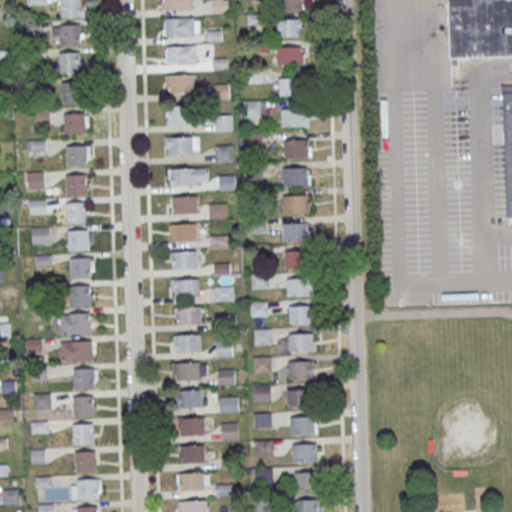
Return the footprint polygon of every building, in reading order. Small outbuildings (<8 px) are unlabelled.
[(60,0),(61,18),(83,17),(82,0),(60,0)] [(163,0),(163,8),(191,8),(191,0),(163,0)] [(227,11),(226,0),(212,0),(213,12),(227,11)] [(305,9),(305,0),(278,0),(278,9),(305,9)] [(511,0),(511,56),(449,59),(446,0),(511,0)] [(199,37),(199,17),(163,17),(163,37),(199,37)] [(304,18),(277,18),(277,37),(304,37),(304,18)] [(59,24),(60,45),(82,44),(81,24),(59,24)] [(165,46),(164,64),(196,64),(196,46),(165,46)] [(302,65),(302,46),(274,46),(274,65),(302,65)] [(59,52),(59,73),(81,72),(81,51),(59,52)] [(166,74),(194,73),(194,90),(170,91),(170,85),(167,86),(166,74)] [(279,95),(301,95),(301,77),(279,77),(279,95)] [(61,82),(62,103),(84,102),(83,81),(61,82)] [(260,100),(244,100),(244,117),(260,117),(260,100)] [(165,105),(192,104),(193,122),(169,123),(169,117),(166,117),(165,105)] [(50,109),(36,110),(36,124),(51,124),(50,109)] [(309,126),(309,109),(282,109),(282,126),(309,126)] [(64,113),(64,134),(86,133),(86,113),(64,113)] [(233,130),(233,114),(215,114),(215,130),(233,130)] [(261,146),(260,132),(246,132),(246,146),(261,146)] [(165,137),(192,135),(193,153),(168,154),(168,148),(165,148),(165,137)] [(310,139),(283,139),(283,156),(310,156),(310,139)] [(233,144),(215,144),(215,162),(233,162),(233,144)] [(66,146),(67,166),(89,166),(88,145),(66,146)] [(169,185),(207,185),(207,167),(169,167),(169,185)] [(310,184),(310,167),(282,167),(282,184),(310,184)] [(27,189),(45,189),(45,172),(27,172),(27,189)] [(65,175),(66,195),(88,195),(87,174),(65,175)] [(310,194),(283,194),(283,212),(310,212),(310,194)] [(170,212),(197,212),(197,196),(170,196),(170,212)] [(47,200),(30,200),(30,214),(47,214),(47,200)] [(65,202),(65,222),(87,222),(87,201),(65,202)] [(282,222),(282,240),(307,240),(307,222),(282,222)] [(169,224),(196,223),(197,240),(173,241),(172,236),(169,236),(169,224)] [(51,226),(32,226),(32,243),(51,243),(51,226)] [(67,230),(68,250),(90,250),(89,229),(67,230)] [(169,251),(197,250),(197,268),(173,269),(173,263),(170,263),(169,251)] [(312,250),(285,250),(285,268),(312,268),(312,250)] [(70,258),(70,278),(92,278),(92,257),(70,258)] [(252,288),(269,288),(269,276),(252,276),(252,288)] [(287,277),(287,295),(315,295),(315,277),(287,277)] [(171,279),(199,278),(199,296),(175,297),(175,291),(172,291),(171,279)] [(69,285),(69,306),(91,305),(91,284),(69,285)] [(216,300),(235,300),(235,286),(216,286),(216,300)] [(269,316),(269,301),(252,301),(252,316),(269,316)] [(289,323),(314,323),(314,305),(289,305),(289,323)] [(174,307),(201,306),(202,323),(177,324),(177,318),(174,318),(174,307)] [(69,313),(70,333),(92,333),(91,312),(69,313)] [(235,314),(222,315),(222,325),(235,325),(235,314)] [(255,345),(271,345),(271,328),(255,328),(255,345)] [(289,332),(289,350),(313,350),(313,332),(289,332)] [(173,335),(200,333),(201,351),(177,352),(177,346),(174,346),(173,335)] [(217,356),(233,356),(233,339),(217,339),(217,356)] [(61,341),(61,361),(93,360),(93,340),(61,341)] [(271,356),(256,356),(256,372),(271,372),(271,356)] [(315,378),(314,360),(289,360),(289,379),(315,378)] [(172,362),(199,361),(200,379),(176,380),(175,374),(172,374),(172,362)] [(73,368),(73,389),(95,388),(95,368),(73,368)] [(218,384),(236,384),(235,369),(218,369),(218,384)] [(254,384),(254,402),(271,402),(271,384),(254,384)] [(288,405),(315,405),(315,387),(288,387),(288,405)] [(175,390),(203,389),(203,406),(179,407),(179,401),(176,401),(175,390)] [(73,396),(73,415),(98,415),(98,396),(73,396)] [(238,396),(220,396),(220,411),(238,411),(238,396)] [(271,412),(254,412),(255,426),(271,426),(271,412)] [(177,418),(204,416),(205,434),(181,435),(180,429),(177,429),(177,418)] [(318,433),(318,416),(290,416),(290,433),(318,433)] [(238,422),(221,422),(221,439),(238,439),(238,422)] [(72,424),(73,444),(95,444),(94,423),(72,424)] [(256,440),(256,456),(272,456),(272,440),(256,440)] [(318,443),(293,443),(293,461),(318,461),(318,443)] [(205,445),(179,445),(179,462),(205,462),(205,445)] [(32,462),(44,462),(44,450),(32,450),(32,462)] [(75,451),(75,472),(97,471),(97,451),(75,451)] [(272,468),(257,468),(257,483),(272,483),(272,468)] [(321,489),(321,471),(296,471),(296,489),(321,489)] [(176,473),(204,472),(205,489),(180,490),(180,484),(177,484),(176,473)] [(77,479),(77,499),(99,499),(99,478),(77,479)] [(20,488),(2,488),(2,504),(20,504),(20,488)] [(322,511),(323,498),(296,498),(296,511),(322,511)] [(179,511),(178,500),(207,500),(207,511),(179,511)]
